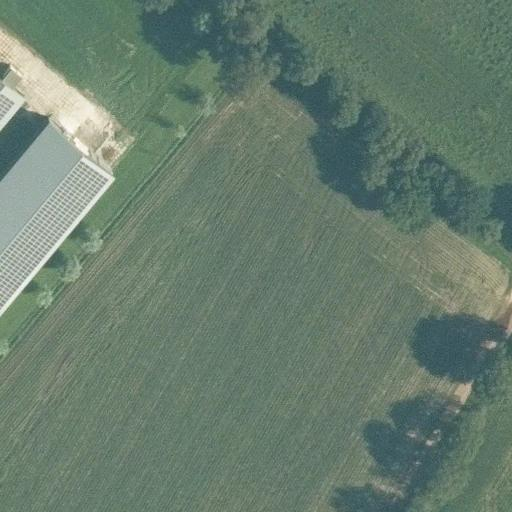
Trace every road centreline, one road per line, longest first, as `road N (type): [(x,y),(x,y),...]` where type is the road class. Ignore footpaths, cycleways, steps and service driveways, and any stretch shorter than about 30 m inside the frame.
road 1 (track): [(511,248),(213,0)]
road 2 (track): [(511,328),(401,511)]
